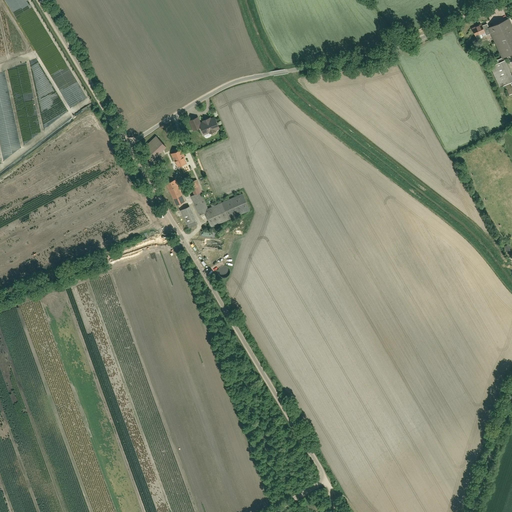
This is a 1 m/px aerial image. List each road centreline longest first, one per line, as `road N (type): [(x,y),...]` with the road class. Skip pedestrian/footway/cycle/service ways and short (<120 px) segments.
road 1 (unclassified): [(270,511),(326,480),(127,146)]
road 2 (unclassified): [(509,0),(404,48),(239,80),(127,146)]
road 3 (unclassified): [(127,146),(39,0)]
road 4 (track): [(511,396),(474,511)]
